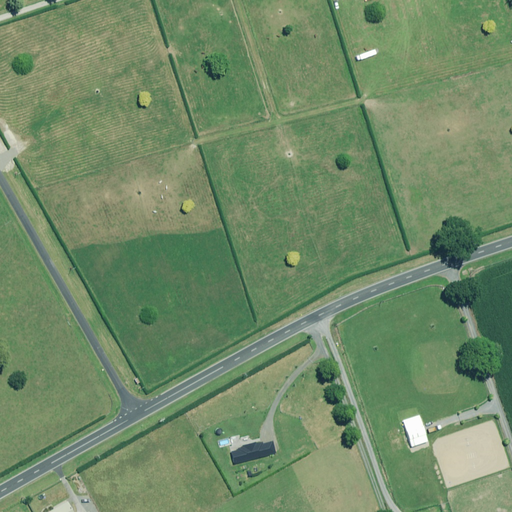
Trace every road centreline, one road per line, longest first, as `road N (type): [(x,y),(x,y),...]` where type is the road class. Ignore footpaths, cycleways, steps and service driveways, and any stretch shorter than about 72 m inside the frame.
road 1 (tertiary): [(136,415),(338,306),(511,241)]
road 2 (unclassified): [(0,173),(136,415)]
road 3 (tertiary): [(0,493),(136,415)]
